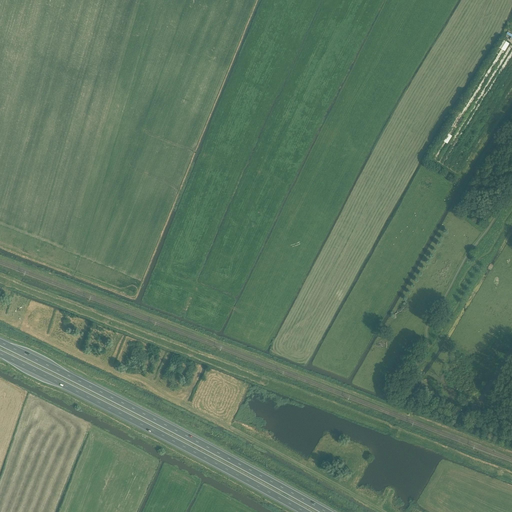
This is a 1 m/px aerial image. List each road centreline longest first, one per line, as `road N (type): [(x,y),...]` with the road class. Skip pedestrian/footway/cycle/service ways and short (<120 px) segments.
road 1 (track): [(0,316),(140,378),(380,511)]
road 2 (trunk): [(325,511),(0,342)]
road 3 (trunk): [(0,354),(304,511)]
